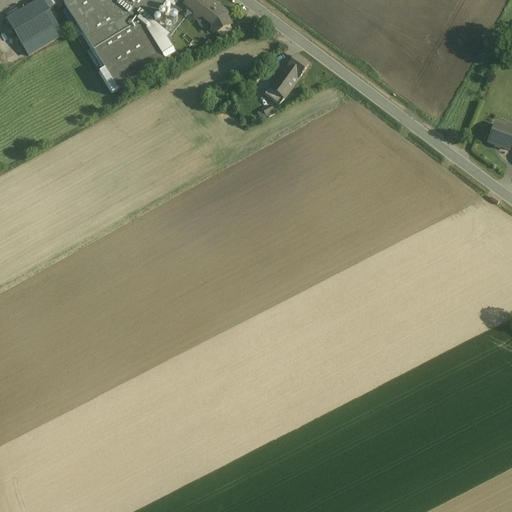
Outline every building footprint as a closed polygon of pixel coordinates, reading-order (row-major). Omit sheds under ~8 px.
[(164,63),(145,31),(169,0),(71,0),(63,5),(116,91),(164,63)] [(179,0),(174,9),(180,14),(185,8),(184,7),(189,0),(179,0)] [(225,13),(207,1),(207,0),(189,0),(184,7),(185,8),(194,15),(195,21),(202,20),(212,28),(211,33),(216,35),(220,41),(234,34),(223,15),(225,13)] [(41,1),(6,22),(22,48),(56,27),(41,1)] [(56,27),(22,48),(28,57),(62,37),(56,27)] [(295,58),(286,71),(284,70),(264,97),(279,107),(284,101),(285,101),(308,67),(295,58)] [(270,107),(262,111),(265,117),(273,113),(270,107)] [(511,132),(494,126),(487,144),(509,152),(511,144),(511,132)] [(493,198),(490,202),(497,206),(500,203),(493,198)]
